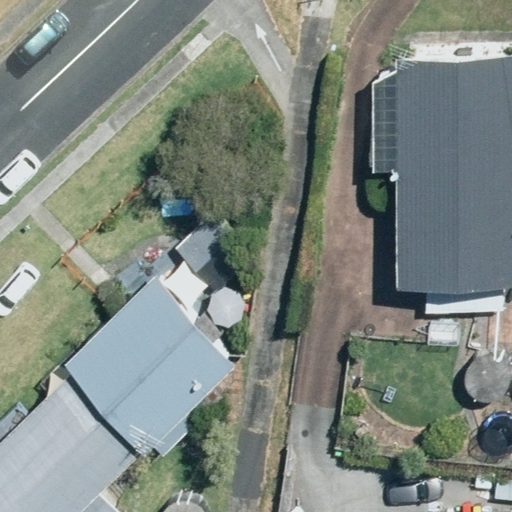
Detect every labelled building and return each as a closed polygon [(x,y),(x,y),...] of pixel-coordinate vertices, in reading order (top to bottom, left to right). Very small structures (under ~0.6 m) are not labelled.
[(511,272),(511,47),(400,51),(400,59),(378,71),(380,158),(402,159),(405,274),(511,272)] [(216,186),(169,231),(214,277),(260,232),(216,186)] [(0,420),(0,491),(19,511),(125,511),(101,486),(155,435),(165,446),(222,392),(213,382),(240,355),(159,270),(0,420)] [(431,276),(430,304),(505,305),(506,276),(431,276)] [(511,511),(511,495),(416,493),(415,511),(511,511)]
